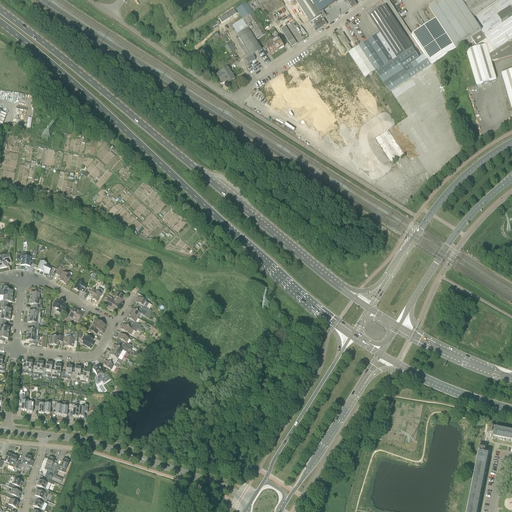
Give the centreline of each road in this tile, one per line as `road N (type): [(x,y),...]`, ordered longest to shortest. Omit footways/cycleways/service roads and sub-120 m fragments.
road 1 (secondary): [(333,282),(0,8)]
road 2 (secondary): [(0,22),(313,306)]
road 3 (tertiary): [(250,503),(219,485),(44,435)]
road 4 (secondary): [(511,142),(445,195),(393,270)]
road 5 (unclassified): [(233,101),(89,0)]
road 6 (unclassified): [(233,101),(253,78),(374,0)]
road 7 (secondary): [(411,303),(457,231),(511,179)]
road 8 (tertiary): [(339,357),(262,484)]
road 9 (tertiary): [(286,502),(360,384)]
road 10 (residential): [(15,349),(85,359),(97,355),(116,323)]
